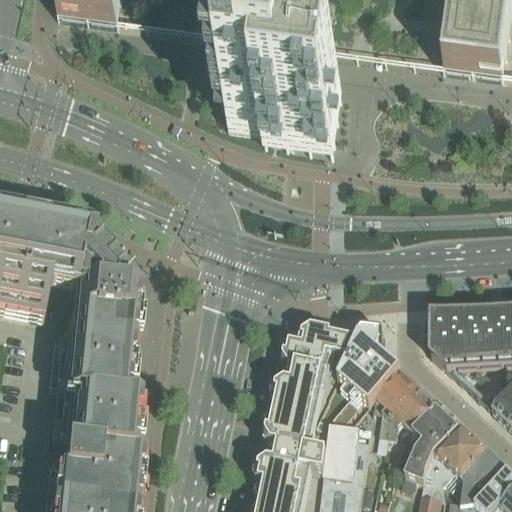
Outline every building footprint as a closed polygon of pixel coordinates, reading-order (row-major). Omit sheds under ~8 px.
[(511,0),(61,0),(58,26),(118,34),(123,0),(167,0),(168,1),(168,2),(169,3),(170,4),(171,4),(172,5),(173,5),(174,5),(175,5),(176,5),(177,5),(178,5),(178,4),(179,4),(180,3),(181,2),(182,1),(182,0),(188,0),(246,8),(240,51),(235,89),(228,137),(265,142),(263,155),(263,156),(274,158),(329,165),(334,166),(343,104),(331,102),(295,97),(300,59),(308,0),(454,0),(444,79),(504,87),(511,22),(511,0)] [(0,321),(44,330),(52,290),(76,293),(71,343),(56,342),(50,397),(57,398),(45,511),(137,511),(142,458),(134,458),(140,405),(128,404),(138,298),(114,295),(114,291),(112,289),(121,280),(97,255),(88,264),(87,262),(82,261),(87,237),(0,219),(0,321)] [(432,362),(432,363),(448,378),(511,374),(511,318),(432,323),(432,362)] [(287,350),(252,511),(320,511),(326,463),(307,460),(328,361),(348,365),(358,345),(305,333),(300,353),(287,350)] [(348,365),(338,386),(353,400),(363,409),(369,414),(377,404),(401,378),(399,376),(384,363),(383,341),(383,340),(383,339),(382,338),(381,338),(381,337),(380,337),(364,335),(363,335),(362,336),(361,336),(360,336),(360,337),(359,338),(359,339),(358,345),(348,365)] [(377,404),(375,422),(382,424),(379,446),(389,447),(390,443),(388,443),(391,425),(421,396),(407,384),(401,378),(377,404)] [(439,412),(421,396),(391,425),(388,443),(390,443),(389,447),(396,448),(398,438),(399,439),(403,434),(411,441),(413,437),(439,412)] [(511,399),(492,418),(511,437),(511,399)] [(353,400),(348,406),(358,414),(363,409),(353,400)] [(348,406),(343,411),(353,420),(358,414),(348,406)] [(343,411),(338,417),(348,425),(353,420),(343,411)] [(461,434),(439,412),(413,437),(411,441),(412,441),(408,448),(418,456),(415,459),(405,483),(424,491),(426,480),(436,459),(461,434)] [(338,417),(332,425),(335,428),(345,429),(348,425),(338,417)] [(320,424),(317,432),(329,438),(330,438),(331,432),(331,430),(320,424)] [(330,438),(329,438),(326,463),(320,511),(360,511),(372,437),(331,432),(330,438)] [(474,447),(461,434),(436,459),(426,480),(424,491),(421,504),(419,511),(440,511),(441,508),(445,509),(445,506),(443,491),(436,484),(474,447)] [(455,478),(463,486),(486,458),(474,447),(436,484),(443,491),(455,478)] [(465,490),(463,509),(462,511),(476,511),(506,477),(486,458),(463,486),(462,487),(465,490)] [(502,511),(511,502),(511,482),(506,477),(476,511),(462,511),(502,511)] [(364,494),(361,511),(362,511),(368,511),(371,495),(364,494)] [(511,511),(511,502),(502,511),(511,511)]
